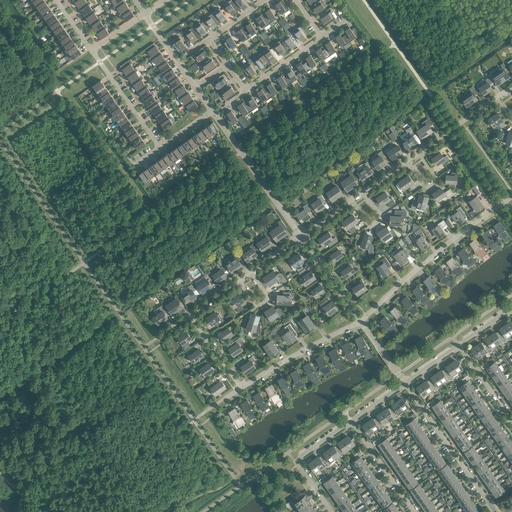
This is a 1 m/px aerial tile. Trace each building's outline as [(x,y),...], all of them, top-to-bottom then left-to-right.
[(47,4),(44,0),(41,0),(35,4),(39,9),(47,4)] [(91,4),(89,0),(79,8),(84,15),(94,8),(92,10),(89,5),(91,4)] [(123,0),(122,0),(113,7),(115,10),(117,9),(120,13),(118,15),(129,8),(128,7),(123,0)] [(238,9),(231,0),(224,5),(232,15),(236,12),(235,10),(238,9)] [(242,0),(231,0),(238,9),(240,7),(241,8),(246,5),(242,0)] [(289,10),(282,0),(283,1),(281,3),(280,2),(275,5),(282,15),(289,10)] [(327,6),(322,0),(320,0),(313,5),(314,8),(313,9),(317,13),(327,6)] [(50,8),(47,4),(39,9),(42,14),(50,8)] [(54,13),(50,8),(42,14),(46,19),(54,13)] [(96,11),(94,8),(84,15),(84,16),(85,15),(89,22),(89,23),(90,23),(100,16),(98,17),(94,13),(96,11)] [(129,8),(118,15),(121,18),(123,16),(126,21),(134,16),(134,15),(133,15),(128,8),(129,8)] [(219,9),(212,14),(218,22),(221,21),(222,22),(226,19),(219,9)] [(266,13),(264,15),(270,24),(277,19),(270,9),(265,12),(266,13)] [(325,26),(335,19),(330,12),(320,19),(324,23),(325,22),(326,25),(325,26)] [(57,18),(54,13),(46,19),(49,24),(57,18)] [(205,18),(203,15),(200,17),(204,22),(206,20),(212,29),(217,25),(216,24),(218,22),(212,14),(205,18)] [(270,24),(264,15),(261,17),(260,15),(256,19),(263,29),(270,24)] [(102,19),(100,16),(90,23),(95,30),(95,31),(105,24),(103,25),(100,21),(102,19)] [(61,23),(57,18),(49,24),(53,29),(61,23)] [(200,22),(192,27),(199,36),(201,34),(202,36),(207,32),(200,22)] [(246,27),(244,29),(250,37),(257,33),(250,22),(246,26),(246,27)] [(64,28),(61,23),(53,29),(56,34),(64,28)] [(108,27),(105,24),(95,31),(96,31),(100,38),(101,39),(109,33),(106,28),(108,27)] [(308,36),(301,26),(293,31),(301,41),(305,38),(304,36),(307,35),(308,36)] [(199,36),(192,27),(185,32),(192,42),(197,39),(196,38),(199,36)] [(345,32),(343,34),(349,42),(356,37),(349,27),(345,31),(345,32)] [(68,33),(64,28),(56,34),(59,39),(68,33)] [(250,37),(244,29),(242,30),(241,29),(236,32),(243,42),(250,37)] [(71,38),(68,33),(59,39),(63,44),(71,38)] [(349,42),(343,34),(341,35),(340,34),(335,37),(342,47),(349,42)] [(288,35),(281,40),(287,49),(290,47),(291,48),(295,45),(288,35)] [(224,41),(223,41),(231,51),(238,46),(231,36),(226,39),(227,41),(225,42),(224,41)] [(179,37),(172,42),(179,52),(178,50),(181,49),(182,50),(186,47),(179,37)] [(75,43),(71,38),(63,44),(66,49),(75,43)] [(287,49),(281,40),(274,45),(281,55),(286,51),(285,50),(287,49)] [(326,46),(324,47),(330,56),(337,51),(330,41),(325,44),(326,46)] [(78,48),(75,43),(66,49),(70,53),(78,48)] [(154,43),(143,50),(146,53),(148,52),(151,57),(149,58),(159,51),(159,50),(158,50),(153,43),(154,43)] [(203,48),(203,47),(193,55),(198,62),(208,55),(205,50),(203,51),(202,49),(203,48)] [(330,56),(324,47),(321,49),(320,48),(316,51),(323,61),(330,56)] [(82,53),(78,48),(70,53),(73,59),(82,53)] [(269,48),(261,53),(268,62),(270,61),(271,62),(276,59),(269,48)] [(159,51),(149,58),(151,61),(153,60),(156,64),(154,66),(155,66),(165,59),(164,58),(159,51)] [(268,62),(261,53),(254,58),(261,68),(266,65),(265,64),(268,62)] [(306,59),(304,61),(310,70),(317,65),(310,55),(306,58),(306,59)] [(133,63),(130,59),(120,66),(120,67),(121,67),(125,74),(126,75),(136,67),(134,69),(131,64),(133,63)] [(165,59),(155,66),(157,69),(159,68),(162,72),(160,74),(170,67),(170,66),(169,66),(165,59)] [(202,67),(207,74),(217,67),(215,68),(214,66),(215,65),(212,60),(202,67)] [(310,70),(304,61),(302,63),(301,62),(296,65),(303,75),(310,70)] [(249,62),(242,67),(249,77),(248,76),(251,74),(251,76),(256,72),(249,62)] [(509,71),(503,63),(500,65),(503,69),(496,73),(495,72),(492,75),(493,76),(492,76),(498,85),(509,77),(506,73),(509,71)] [(138,70),(136,67),(126,75),(126,74),(131,81),(131,82),(141,75),(139,76),(136,72),(138,70)] [(170,67),(160,74),(162,77),(164,75),(167,80),(165,81),(166,82),(176,74),(175,74),(170,67)] [(287,73),(284,75),(291,84),(298,79),(291,69),(286,72),(287,73)] [(176,75),(176,74),(166,82),(168,85),(170,83),(173,88),(171,89),(181,82),(180,82),(176,75)] [(144,78),(141,75),(131,82),(131,83),(132,82),(137,89),(136,89),(137,90),(147,83),(145,84),(142,80),(144,78)] [(222,75),(212,82),(217,89),(227,82),(224,77),(223,78),(221,76),(222,75)] [(291,84),(284,75),(282,77),(281,75),(277,79),(284,89),(291,84)] [(489,85),(490,84),(492,83),(488,78),(485,80),(487,83),(479,88),(484,95),(492,89),(489,85)] [(104,85),(101,80),(93,86),(96,91),(104,85)] [(181,82),(171,89),(173,93),(175,91),(178,96),(177,97),(187,90),(186,89),(186,90),(181,83),(181,82)] [(267,87),(265,89),(271,98),(278,93),(271,82),(266,86),(267,87)] [(149,86),(147,83),(137,90),(142,97),(142,98),(152,91),(150,92),(147,87),(149,86)] [(108,90),(104,85),(96,91),(100,96),(108,90)] [(478,93),(473,86),(469,89),(472,93),(462,100),(467,106),(477,99),(474,95),(478,93)] [(221,95),(226,102),(236,95),(236,94),(235,95),(233,93),(234,92),(231,87),(221,95)] [(271,98),(265,89),(262,90),(262,89),(257,92),(264,102),(271,98)] [(111,95),(108,90),(100,96),(103,101),(111,95)] [(187,90),(177,97),(179,100),(181,99),(184,104),(182,105),(192,98),(192,97),(187,91),(187,90)] [(155,94),(152,91),(142,98),(143,98),(148,105),(147,105),(148,106),(158,99),(156,100),(153,95),(155,94)] [(115,100),(111,95),(103,101),(107,106),(115,100)] [(248,101),(245,102),(252,111),(259,106),(252,96),(247,100),(248,101)] [(192,98),(182,105),(184,108),(186,107),(190,112),(198,106),(197,105),(192,98)] [(160,102),(158,99),(148,106),(153,113),(153,114),(164,107),(163,106),(161,108),(158,103),(160,102)] [(118,105),(115,100),(107,106),(110,111),(118,105)] [(252,111),(245,102),(243,104),(242,103),(237,106),(243,115),(241,117),(247,126),(250,124),(245,116),(252,111)] [(122,110),(118,105),(110,111),(113,115),(122,110)] [(166,110),(164,107),(153,114),(154,114),(159,121),(158,121),(159,122),(169,114),(167,116),(164,111),(166,110)] [(125,115),(122,110),(113,115),(117,120),(125,115)] [(224,115),(224,116),(231,126),(238,121),(244,129),(247,126),(241,117),(237,119),(231,111),(227,114),(227,115),(225,117),(224,115)] [(488,120),(490,123),(491,123),(493,127),(492,127),(496,132),(501,129),(498,124),(502,120),(501,118),(500,118),(499,117),(499,115),(497,113),(488,119),(489,120),(488,120)] [(171,117),(169,114),(159,122),(164,128),(164,129),(164,130),(173,124),(169,119),(171,117)] [(129,119),(125,115),(117,120),(120,125),(129,119)] [(417,131),(422,138),(432,131),(429,127),(432,125),(434,124),(430,117),(422,123),(424,126),(421,129),(420,128),(418,130),(418,131),(417,131)] [(132,124),(129,119),(120,125),(124,130),(132,124)] [(219,130),(213,122),(208,126),(214,134),(219,130)] [(135,129),(132,124),(124,130),(127,135),(135,129)] [(214,134),(208,126),(203,129),(209,137),(214,134)] [(414,133),(410,127),(405,130),(409,136),(402,141),(407,149),(411,146),(411,145),(412,144),(413,145),(413,144),(417,142),(411,135),(414,133)] [(139,134),(135,129),(127,135),(131,140),(139,134)] [(209,137),(203,129),(198,132),(204,141),(209,137)] [(204,141),(198,132),(193,136),(199,144),(204,141)] [(397,139),(392,132),(388,135),(393,142),(397,139)] [(502,140),(506,141),(507,141),(506,143),(511,145),(511,133),(509,132),(508,135),(507,135),(507,134),(504,133),(502,140)] [(142,139),(139,134),(131,140),(134,145),(142,139)] [(199,144),(193,136),(188,139),(194,148),(199,144)] [(146,144),(142,139),(134,145),(138,150),(146,144)] [(194,148),(188,139),(183,143),(189,151),(194,148)] [(189,151),(183,143),(178,146),(184,155),(189,151)] [(184,155),(178,146),(174,150),(179,158),(184,155)] [(402,152),(397,146),(388,153),(392,159),(396,157),(396,156),(398,154),(398,155),(402,152)] [(179,158),(174,150),(169,153),(174,161),(179,158)] [(378,153),(379,156),(380,156),(373,162),(378,169),(386,164),(383,160),(386,157),(381,151),(378,153)] [(176,164),(174,161),(169,153),(164,157),(170,165),(171,167),(176,164)] [(443,158),(440,153),(432,159),(437,165),(442,161),(444,164),(450,160),(446,155),(443,158)] [(170,165),(164,157),(159,160),(165,168),(170,165)] [(165,168),(159,160),(154,164),(160,172),(165,168)] [(358,171),(359,172),(358,173),(363,180),(372,173),(369,169),(372,167),(368,161),(363,165),(365,168),(364,168),(363,167),(358,171)] [(160,172),(154,164),(149,167),(155,175),(160,172)] [(155,175),(149,167),(144,170),(150,179),(155,175)] [(351,169),(348,172),(351,176),(345,180),(344,179),(342,180),(342,182),(347,191),(357,184),(353,178),(356,176),(351,169)] [(152,181),(150,179),(144,170),(139,174),(147,185),(150,183),(150,182),(152,181)] [(459,172),(451,172),(451,176),(446,176),(446,183),(451,183),(451,186),(455,188),(455,183),(456,183),(456,177),(459,177),(459,172)] [(413,183),(408,176),(398,183),(403,190),(413,183)] [(342,194),(336,186),(327,193),(332,201),(342,194)] [(444,193),(441,188),(433,194),(438,201),(445,195),(447,198),(453,194),(449,189),(444,193)] [(385,192),(377,198),(381,205),(386,202),(390,208),(396,204),(391,198),(390,199),(385,192)] [(325,200),(321,194),(315,199),(316,201),(312,204),(317,212),(325,207),(322,202),(325,200)] [(414,197),(411,208),(416,210),(417,207),(424,209),(425,208),(426,208),(427,208),(427,205),(427,204),(426,204),(428,198),(420,195),(418,200),(414,199),(415,197),(414,197)] [(483,206),(476,197),(475,198),(474,197),(471,200),(470,201),(470,202),(469,203),(473,206),(476,211),(483,206)] [(312,209),(308,203),(303,206),(305,210),(297,215),(303,222),(310,217),(307,213),(312,209)] [(464,213),(460,207),(454,211),(453,212),(454,214),(452,216),(458,224),(464,220),(462,216),(462,215),(464,213)] [(402,217),(405,217),(405,212),(395,211),(394,217),(391,216),(390,224),(395,224),(395,225),(395,226),(397,226),(398,225),(398,224),(402,225),(402,217)] [(347,229),(348,229),(351,234),(357,231),(353,225),(357,222),(353,215),(343,222),(347,229)] [(286,226),(281,220),(280,219),(277,222),(280,226),(275,229),(273,227),(269,230),(277,241),(286,234),(283,228),(286,226)] [(437,224),(438,225),(432,229),(438,238),(444,234),(442,231),(443,229),(447,226),(443,220),(437,224)] [(510,235),(500,222),(494,226),(500,233),(499,238),(503,238),(504,239),(510,235)] [(389,231),(386,227),(378,233),(384,241),(391,235),(393,237),(396,234),(392,229),(389,231)] [(415,233),(419,238),(415,241),(418,245),(416,245),(416,247),(417,248),(418,248),(419,247),(421,250),(427,246),(423,239),(425,237),(420,229),(415,233)] [(482,234),(488,242),(487,247),(491,247),(492,248),(494,247),(496,251),(500,248),(498,244),(488,230),(482,234)] [(263,233),(266,236),(267,237),(264,239),(264,238),(260,241),(260,242),(257,244),(262,251),(266,248),(266,247),(267,246),(268,247),(271,244),(268,239),(271,237),(266,231),(263,233)] [(329,241),(332,245),(338,241),(335,237),(333,239),(328,232),(318,239),(323,246),(329,241)] [(365,247),(368,248),(369,257),(374,257),(373,243),(370,243),(372,237),(364,234),(362,241),(362,242),(361,243),(361,244),(361,245),(361,246),(362,246),(362,247),(363,247),(364,247),(365,247)] [(470,243),(476,251),(476,256),(480,256),(480,257),(482,256),(485,259),(489,257),(486,253),(476,239),(470,243)] [(256,249),(253,244),(244,250),(246,253),(243,255),(247,261),(251,259),(251,258),(252,257),(253,257),(257,255),(254,251),(256,249)] [(405,245),(402,247),(404,249),(401,251),(394,255),(401,264),(406,261),(405,260),(407,258),(405,256),(408,255),(411,253),(405,245)] [(339,250),(337,247),(332,251),(333,253),(333,254),(330,256),(334,262),(343,256),(339,250)] [(459,253),(464,259),(463,264),(468,264),(469,266),(474,262),(464,248),(459,253)] [(235,254),(232,251),(234,254),(229,258),(231,261),(226,264),(232,272),(240,266),(239,265),(241,264),(239,261),(242,259),(237,252),(235,254)] [(300,256),(298,254),(290,260),(294,266),(297,265),(298,267),(296,269),(298,272),(303,268),(300,263),(303,261),(301,258),(300,256)] [(390,264),(385,257),(379,261),(381,265),(378,268),(384,276),(390,272),(386,266),(390,264)] [(447,262),(453,269),(453,274),(457,274),(458,275),(463,271),(452,258),(447,262)] [(226,270),(223,265),(220,267),(222,269),(213,275),(214,276),(213,277),(215,280),(216,280),(218,282),(227,276),(224,272),(226,270)] [(355,272),(350,265),(341,272),(346,278),(348,276),(350,277),(352,275),(352,274),(355,272)] [(436,271),(441,279),(441,283),(445,283),(446,284),(448,283),(451,287),(455,284),(452,280),(441,267),(436,271)] [(308,274),(304,269),(298,273),(302,278),(301,278),(305,285),(315,278),(311,272),(308,274)] [(276,275),(273,271),(265,277),(266,278),(266,279),(266,280),(266,281),(267,282),(267,283),(268,283),(269,283),(270,283),(271,284),(274,282),(275,281),(277,280),(281,285),(287,281),(282,275),(282,274),(281,273),(280,273),(279,273),(278,274),(276,275)] [(206,280),(203,282),(202,280),(200,280),(196,283),(198,286),(203,293),(212,286),(209,282),(211,280),(207,274),(203,276),(206,280)] [(424,281),(430,288),(430,293),(434,293),(435,294),(437,293),(440,296),(443,293),(440,289),(429,277),(424,281)] [(363,281),(361,279),(355,283),(357,286),(353,288),(358,295),(366,288),(362,282),(363,281)] [(195,290),(191,285),(186,288),(189,291),(182,296),(187,303),(196,297),(193,292),(195,290)] [(320,296),(320,295),(325,291),(320,285),(316,288),(314,285),(307,290),(310,294),(313,292),(316,297),(317,297),(318,297),(320,296)] [(413,291),(419,298),(419,303),(423,303),(424,304),(426,302),(429,306),(432,303),(429,299),(418,286),(413,291)] [(277,303),(286,304),(286,305),(287,305),(288,306),(289,305),(290,305),(290,304),(291,304),(291,296),(294,296),(294,292),(284,292),(284,296),(278,295),(277,303)] [(179,303),(180,302),(182,301),(177,294),(174,297),(176,299),(167,306),(172,314),(182,307),(179,303)] [(237,310),(239,313),(244,309),(242,306),(241,307),(239,304),(244,301),(240,295),(231,301),(235,307),(237,310)] [(402,301),(407,307),(407,312),(412,312),(413,313),(418,309),(407,296),(402,301)] [(327,299),(320,304),(325,311),(323,313),(326,317),(337,309),(333,304),(332,302),(329,304),(326,300),(327,299)] [(167,311),(162,305),(156,309),(159,313),(154,317),(158,324),(167,318),(164,313),(167,311)] [(391,311),(397,317),(397,323),(402,323),(403,323),(408,319),(396,306),(391,311)] [(275,310),(273,307),(265,312),(266,312),(265,313),(265,324),(271,320),(278,315),(279,316),(284,312),(283,312),(285,311),(286,311),(278,308),(275,310)] [(313,318),(306,307),(302,310),(307,316),(302,319),(302,318),(299,320),(300,321),(299,322),(301,325),(302,325),(304,327),(303,327),(306,331),(314,326),(310,320),(313,318)] [(217,315),(215,312),(207,318),(211,324),(214,322),(217,326),(224,322),(224,321),(223,322),(220,318),(221,317),(219,314),(217,315)] [(246,318),(243,328),(248,335),(248,334),(249,329),(255,331),(255,330),(260,332),(260,335),(261,335),(260,323),(259,323),(257,322),(259,316),(252,314),(250,318),(249,319),(246,318)] [(380,321),(386,328),(386,333),(391,333),(392,334),(397,329),(385,317),(380,321)] [(294,330),(290,324),(284,327),(288,332),(283,335),(288,344),(296,338),(291,332),(294,330)] [(511,334),(505,325),(502,327),(502,328),(498,331),(506,342),(506,341),(507,341),(507,340),(507,339),(507,338),(507,337),(511,334)] [(226,329),(226,328),(224,326),(221,328),(223,331),(219,335),(223,341),(232,334),(228,328),(226,329)] [(506,342),(498,331),(494,334),(493,333),(490,335),(496,345),(501,341),(502,342),(503,343),(504,343),(505,342),(506,342)] [(191,338),(186,332),(178,338),(182,344),(181,345),(183,348),(189,343),(188,340),(191,338)] [(271,333),(267,336),(271,341),(270,341),(264,345),(264,346),(263,347),(265,350),(266,349),(271,356),(278,351),(273,344),(277,341),(271,333)] [(496,345),(490,335),(487,338),(488,339),(484,342),(491,353),(491,352),(492,352),(492,351),(492,350),(492,349),(492,348),(496,345)] [(356,339),(357,342),(359,346),(357,351),(362,353),(363,354),(365,357),(371,355),(362,336),(356,339)] [(245,343),(241,337),(234,342),(236,345),(229,349),(234,356),(242,350),(240,346),(245,343)] [(342,345),(346,352),(344,358),(349,360),(350,361),(356,357),(349,342),(342,345)] [(491,353),(484,342),(479,345),(479,344),(475,346),(482,355),(486,352),(487,352),(488,353),(489,353),(490,353),(491,352),(491,353)] [(482,355),(475,346),(472,348),(473,349),(471,350),(473,353),(472,354),(476,359),(482,355)] [(194,352),(193,350),(188,353),(190,355),(190,356),(189,357),(191,360),(192,359),(194,362),(203,356),(199,349),(194,352)] [(329,352),(333,359),(331,364),(337,366),(337,367),(338,367),(339,370),(345,367),(336,349),(329,352)] [(255,360),(252,356),(247,360),(249,362),(242,367),(246,373),(255,367),(252,362),(255,360)] [(317,359),(320,366),(318,371),(324,373),(324,374),(331,371),(323,356),(317,359)] [(454,361),(451,363),(457,372),(463,368),(460,363),(459,363),(460,363),(459,364),(456,361),(455,362),(454,361)] [(498,367),(495,362),(487,368),(490,373),(498,367)] [(304,366),(307,373),(306,378),(311,380),(312,381),(312,380),(314,384),(320,381),(310,363),(304,366)] [(457,372),(451,363),(448,365),(448,366),(444,369),(452,380),(452,379),(453,379),(453,378),(453,377),(453,376),(453,375),(457,372)] [(209,364),(205,366),(203,364),(198,367),(200,370),(201,370),(205,376),(213,370),(209,364)] [(501,371),(498,367),(490,373),(493,377),(501,371)] [(452,380),(444,369),(440,372),(439,371),(436,374),(442,383),(447,379),(448,380),(449,381),(450,381),(451,380),(452,380)] [(291,373),(295,380),(294,385),(299,387),(299,388),(305,384),(297,370),(291,373)] [(504,376),(501,371),(493,377),(496,381),(504,376)] [(442,383),(436,374),(433,376),(434,377),(430,380),(437,391),(437,390),(438,390),(438,389),(438,388),(438,387),(438,386),(442,383)] [(507,380),(504,376),(496,381),(499,386),(507,380)] [(287,395),(293,392),(284,377),(278,381),(287,395)] [(216,381),(214,378),(207,383),(209,386),(216,395),(226,388),(223,384),(221,384),(220,382),(218,383),(216,381)] [(457,387),(464,382),(462,379),(455,384),(457,387)] [(437,391),(430,380),(425,383),(425,382),(421,384),(428,393),(432,390),(433,390),(434,391),(435,391),(436,391),(437,390),(437,391)] [(511,384),(507,380),(499,386),(502,390),(511,384)] [(471,386),(468,381),(460,387),(463,392),(471,386)] [(428,393),(421,384),(418,386),(419,387),(417,388),(420,392),(419,392),(418,392),(422,397),(428,393)] [(511,389),(511,386),(511,384),(502,390),(505,395),(511,389)] [(266,388),(270,395),(268,400),(274,402),(275,403),(275,402),(278,406),(283,403),(272,385),(266,388)] [(474,390),(471,386),(463,392),(466,396),(474,390)] [(477,395),(474,390),(466,396),(469,400),(477,395)] [(263,410),(269,407),(260,392),(254,396),(263,410)] [(480,399),(477,395),(469,400),(472,405),(480,399)] [(400,399),(397,401),(403,410),(409,406),(406,401),(405,401),(406,401),(405,402),(403,399),(401,400),(400,399)] [(484,403),(480,399),(472,405),(475,409),(484,403)] [(251,418),(256,414),(247,400),(241,404),(251,418)] [(403,410),(397,401),(394,404),(394,405),(390,407),(398,418),(398,417),(399,417),(399,416),(399,415),(399,414),(399,413),(403,410)] [(443,405),(440,401),(432,406),(435,411),(443,405)] [(487,408),(484,403),(475,409),(478,414),(487,408)] [(447,410),(443,405),(435,411),(439,415),(447,410)] [(398,418),(390,407),(386,410),(385,409),(382,412),(389,421),(393,417),(394,418),(395,419),(396,419),(397,418),(398,418)] [(229,412),(233,418),(232,424),(238,425),(239,426),(245,422),(235,408),(229,412)] [(490,412),(487,408),(478,414),(482,418),(490,412)] [(450,414),(447,410),(439,415),(442,420),(450,414)] [(389,421),(382,412),(379,414),(380,415),(376,418),(383,429),(383,428),(384,428),(384,427),(384,426),(384,425),(384,424),(389,421)] [(493,417),(490,412),(482,418),(485,422),(493,417)] [(453,418),(450,414),(442,420),(445,424),(453,418)] [(496,421),(493,417),(485,422),(488,427),(496,421)] [(383,429),(376,418),(371,421),(371,420),(368,422),(374,431),(378,428),(379,428),(380,429),(381,429),(382,429),(383,428),(383,429)] [(456,423),(453,418),(445,424),(448,428),(456,423)] [(417,423),(414,419),(406,424),(409,429),(417,423)] [(499,426),(496,421),(488,427),(491,431),(499,426)] [(374,431),(368,422),(364,424),(365,425),(363,426),(366,430),(365,430),(364,430),(368,435),(374,431)] [(421,428),(417,423),(409,429),(413,433),(421,428)] [(459,427),(456,423),(448,428),(451,433),(459,427)] [(462,432),(459,427),(451,433),(454,437),(462,432)] [(503,431),(500,427),(492,433),(495,437),(503,431)] [(424,432),(421,428),(413,433),(416,438),(424,432)] [(506,436),(503,431),(495,437),(498,442),(506,436)] [(427,437),(424,432),(416,438),(419,442),(427,437)] [(465,436),(462,432),(454,437),(457,442),(465,436)] [(468,440),(465,436),(457,442),(460,446),(468,440)] [(509,440),(506,436),(498,442),(501,446),(509,440)] [(346,437),(343,439),(349,448),(355,444),(352,439),(351,440),(349,437),(347,438),(346,437)] [(430,441),(427,437),(419,442),(422,447),(430,441)] [(349,448),(343,439),(340,442),(341,443),(336,445),(344,456),(344,455),(345,455),(345,454),(345,453),(345,452),(345,451),(349,448)] [(389,443),(386,439),(378,444),(381,449),(389,443)] [(472,445),(468,440),(460,446),(464,451),(472,445)] [(511,445),(511,443),(509,440),(501,446),(504,450),(511,445)] [(433,445),(430,441),(422,447),(425,451),(433,445)] [(393,448),(389,443),(381,449),(385,453),(393,448)] [(344,456),(336,445),(332,448),(331,447),(328,450),(335,459),(339,455),(340,456),(341,457),(342,457),(343,456),(344,456)] [(436,450),(433,445),(425,451),(428,456),(436,450)] [(476,451),(472,446),(464,452),(468,456),(476,451)] [(396,452),(393,448),(385,453),(388,458),(396,452)] [(335,459),(328,450),(325,452),(326,453),(322,456),(329,467),(329,466),(330,466),(330,465),(330,464),(330,463),(330,462),(335,459)] [(439,454),(436,450),(428,456),(431,460),(439,454)] [(479,455),(476,451),(468,456),(471,461),(479,455)] [(399,456),(396,452),(388,458),(391,462),(399,456)] [(442,459),(439,454),(431,460),(434,464),(442,459)] [(482,460),(479,455),(471,461),(474,465),(482,460)] [(329,467),(322,456),(317,459),(317,458),(314,460),(320,469),(325,466),(326,467),(327,467),(328,467),(329,466),(329,467)] [(402,461),(399,456),(391,462),(394,466),(402,461)] [(363,461),(360,457),(352,462),(356,467),(363,461)] [(446,463),(442,459),(434,464),(438,469),(446,463)] [(320,469),(314,460),(310,462),(311,463),(309,464),(312,468),(311,468),(310,468),(314,473),(320,469)] [(485,464),(482,460),(474,465),(477,470),(485,464)] [(367,466),(363,461),(356,467),(359,471),(367,466)] [(405,465),(402,461),(394,466),(397,471),(405,465)] [(488,468),(485,464),(477,470),(480,474),(488,468)] [(408,470),(405,465),(397,471),(400,475),(408,470)] [(450,469),(446,465),(438,470),(442,475),(450,469)] [(370,470),(367,466),(359,471),(362,476),(370,470)] [(491,473),(488,468),(480,474),(483,479),(491,473)] [(453,474),(450,469),(442,475),(445,479),(453,474)] [(373,475),(370,470),(362,476),(365,480),(373,475)] [(411,474),(408,470),(400,475),(403,480),(411,474)] [(494,477),(491,473),(483,479),(486,483),(494,477)] [(414,478),(411,474),(403,480),(406,484),(414,478)] [(456,478),(453,474),(445,479),(448,484),(456,478)] [(376,479),(373,475),(365,480),(368,485),(376,479)] [(336,482),(332,477),(324,483),(327,486),(328,488),(336,482)] [(497,482),(494,477),(486,483),(489,487),(497,482)] [(418,483),(414,478),(406,484),(410,489),(418,483)] [(459,482),(456,478),(448,484),(451,488),(459,482)] [(379,483),(376,479),(368,485),(371,489),(379,483)] [(340,488),(336,482),(328,488),(329,488),(330,490),(329,490),(332,494),(340,488)] [(462,487),(459,482),(451,488),(454,492),(462,487)] [(500,486),(497,482),(489,487),(493,492),(500,486)] [(382,488),(379,483),(371,489),(374,494),(382,488)] [(422,489),(418,484),(410,490),(414,494),(422,489)] [(504,491),(500,486),(493,492),(495,495),(499,494),(504,491)] [(465,491),(462,487),(454,492),(457,497),(465,491)] [(344,493),(340,488),(332,494),(335,497),(336,499),(344,493)] [(385,492),(382,488),(374,494),(377,498),(385,492)] [(425,493),(422,489),(414,494),(417,499),(425,493)] [(468,496),(465,491),(457,497),(460,501),(468,496)] [(388,497),(385,492),(377,498),(380,502),(388,497)] [(348,499),(344,493),(336,499),(338,501),(337,501),(340,505),(348,499)] [(428,498),(425,493),(417,499),(420,503),(428,498)] [(306,498),(305,496),(303,497),(302,497),(294,503),(295,505),(297,508),(307,502),(306,502),(304,499),(306,498)] [(471,500),(468,496),(460,501),(463,506),(471,500)] [(392,501),(388,497),(380,502),(384,507),(392,501)] [(431,502),(428,498),(420,503),(423,508),(431,502)] [(352,504),(348,499),(340,505),(342,508),(343,508),(344,510),(343,510),(344,510),(352,504)] [(475,504),(471,500),(463,506),(467,510),(475,504)] [(309,503),(308,501),(306,502),(307,502),(297,508),(298,510),(300,511),(302,511),(310,507),(308,504),(309,503)] [(426,511),(434,506),(431,502),(423,508),(426,511)] [(388,511),(396,507),(392,503),(384,508),(387,511),(388,511)]
